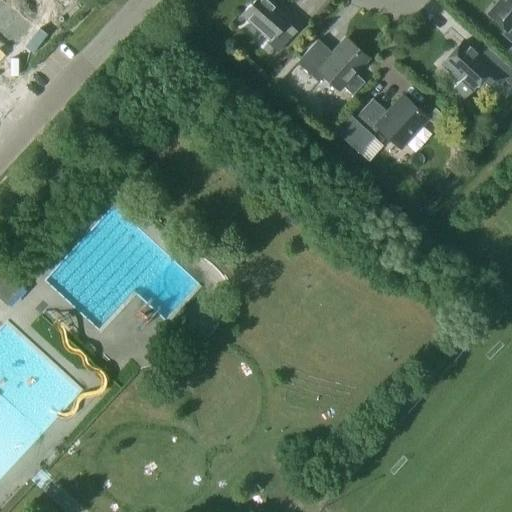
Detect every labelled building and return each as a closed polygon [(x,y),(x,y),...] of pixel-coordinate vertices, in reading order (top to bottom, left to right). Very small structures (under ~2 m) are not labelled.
[(58,16),(41,0),(19,0),(0,20),(0,32),(13,45),(23,35),(32,44),(58,16)] [(0,0),(0,20),(19,0),(0,0)] [(271,40),(268,44),(278,52),(303,25),(287,11),(285,13),(270,0),(254,0),(242,15),(271,40)] [(511,42),(511,0),(500,0),(488,14),(507,31),(503,35),(511,42)] [(366,60),(345,40),(333,53),(318,39),(297,63),(318,82),(324,76),(339,90),(342,86),(353,95),(365,82),(354,73),(366,60)] [(463,42),(443,64),(460,79),(451,88),(463,100),(472,90),(484,78),(495,88),(503,79),(511,87),(511,69),(506,64),(496,56),(488,65),(463,42)] [(427,118),(427,117),(404,96),(388,113),(373,99),(355,118),(349,113),(334,128),(334,129),(359,152),(362,150),(374,136),(373,135),(379,129),(400,148),(427,118)] [(435,108),(427,117),(427,118),(438,127),(447,118),(435,108)] [(454,138),(469,152),(476,144),(461,131),(454,138)] [(0,265),(0,295),(7,303),(23,286),(0,265)]
